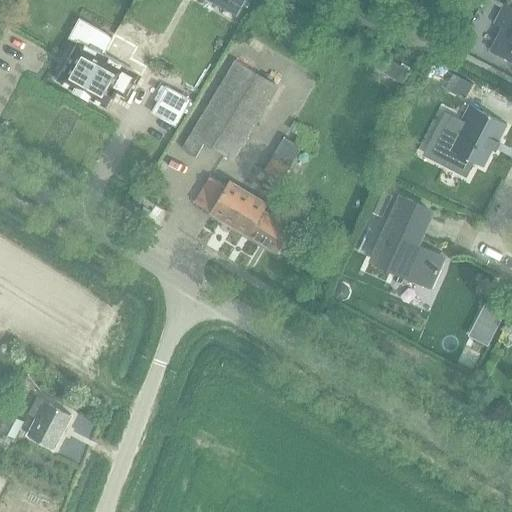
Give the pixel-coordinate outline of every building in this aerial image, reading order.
[(511,9),(503,5),(493,24),(501,29),(490,52),(511,63),(511,9)] [(80,95),(102,56),(78,42),(66,63),(65,62),(62,68),(63,68),(56,81),(73,90),(73,91),(80,95)] [(137,75),(102,56),(80,95),(87,100),(88,98),(105,108),(112,96),(113,97),(115,92),(125,98),(137,75)] [(202,144),(232,162),(277,88),(233,61),(180,149),(194,157),(202,144)] [(294,97),(295,86),(303,86),(305,64),(280,62),(277,96),(294,97)] [(166,87),(154,109),(177,121),(189,100),(166,87)] [(497,141),(498,141),(506,126),(468,106),(460,122),(465,124),(450,151),(483,168),(497,141)] [(262,170),(279,181),(300,149),(283,138),(262,170)] [(227,182),(224,187),(209,178),(193,203),(276,253),(290,230),(261,212),(265,205),(227,182)] [(402,269),(429,282),(440,259),(413,247),(429,212),(399,198),(371,260),(400,273),(402,269)] [(28,438),(58,452),(76,416),(40,398),(31,416),(37,419),(28,438)]
